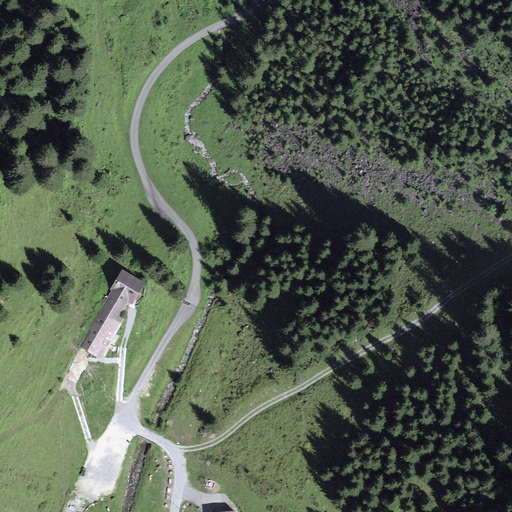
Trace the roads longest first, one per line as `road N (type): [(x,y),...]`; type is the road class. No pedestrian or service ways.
road 1 (unclassified): [(259,0),(173,52),(138,108),(136,154),(149,188),(186,231),(196,266),(187,302),(124,416)]
road 2 (track): [(178,454),(214,442),(421,319),(511,255)]
road 3 (track): [(124,416),(178,454),(177,511)]
